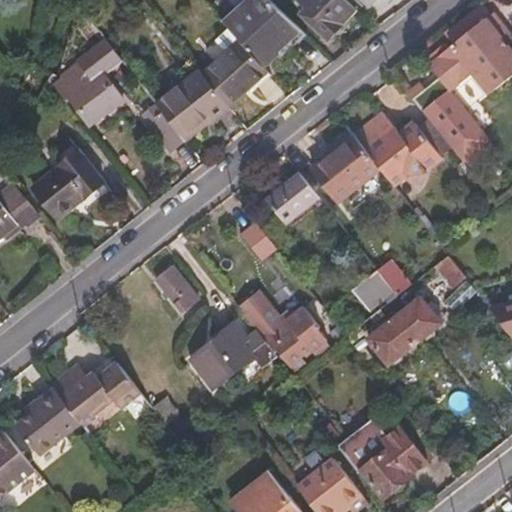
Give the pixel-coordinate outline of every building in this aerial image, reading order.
[(255,0),(227,26),(241,42),(263,68),(278,56),(276,54),(301,31),(267,0),(255,0)] [(304,0),(310,6),(305,13),(331,39),(358,10),(347,0),(304,0)] [(511,31),(496,11),(430,61),(452,90),(477,72),(492,92),(511,76),(511,47),(510,45),(506,39),(511,34),(511,31)] [(203,73),(229,107),(268,74),(263,68),(241,42),(203,73)] [(87,68),(68,84),(71,87),(62,94),(70,104),(75,101),(95,125),(126,100),(106,75),(123,61),(109,43),(84,63),(87,68)] [(54,73),(49,71),(35,63),(22,87),(37,102),(54,73)] [(156,102),(165,114),(184,138),(207,120),(209,123),(229,107),(203,73),(199,68),(156,102)] [(494,143),(452,90),(424,112),(429,118),(451,146),(466,165),(494,143)] [(356,135),(382,169),(395,186),(411,174),(425,170),(445,155),(444,153),(420,126),(417,122),(403,133),(384,112),(356,135)] [(151,126),(172,152),(186,140),(184,138),(165,114),(151,126)] [(429,118),(420,126),(444,153),(451,146),(429,118)] [(207,120),(184,138),(186,140),(209,123),(207,120)] [(315,168),(341,200),(382,169),(356,135),(315,168)] [(80,153),(35,188),(60,219),(104,184),(80,153)] [(271,196),(296,228),(327,204),(301,171),(271,196)] [(0,240),(5,237),(24,223),(27,226),(40,216),(16,186),(0,197),(0,240)] [(263,259),(279,248),(259,220),(243,231),(263,259)] [(445,248),(458,238),(454,233),(445,240),(430,220),(424,221),(445,248)] [(24,223),(5,237),(7,240),(27,226),(24,223)] [(437,265),(454,287),(467,277),(450,255),(437,265)] [(379,270),(399,295),(408,288),(412,285),(391,260),(379,270)] [(156,283),(182,314),(199,301),(173,270),(156,283)] [(352,291),(368,311),(383,300),(386,305),(399,295),(379,270),(352,291)] [(131,304),(155,336),(164,329),(159,320),(167,314),(147,290),(131,304)] [(423,300),(371,340),(390,363),(414,344),(436,368),(463,346),(423,300)] [(511,303),(495,308),(511,331),(511,303)] [(271,339),(294,364),(307,355),(309,357),(330,341),(321,330),(323,328),(305,307),(294,315),(291,312),(282,317),(273,307),(254,321),(269,341),(271,339)] [(194,364),(216,390),(272,346),(269,341),(254,321),(249,316),(238,324),(240,328),(194,364)] [(348,336),(355,345),(368,334),(362,325),(348,336)] [(82,366),(55,387),(56,389),(85,424),(88,429),(102,418),(100,415),(118,401),(126,411),(146,396),(120,362),(96,381),(82,366)] [(22,426),(45,455),(85,424),(56,389),(42,401),(47,407),(36,415),(22,426)] [(31,409),(36,415),(47,407),(42,401),(31,409)] [(0,500),(37,473),(5,432),(0,436),(0,500)] [(366,466),(388,494),(430,460),(410,433),(366,466)] [(302,483),(324,511),(336,511),(342,507),(350,501),(353,505),(357,510),(372,499),(336,456),(302,483)] [(236,503),(242,511),(303,511),(273,473),(236,503)] [(183,478),(169,490),(176,501),(192,489),(196,495),(201,491),(190,477),(186,480),(183,478)] [(350,501),(342,507),(346,511),(353,505),(350,501)]
